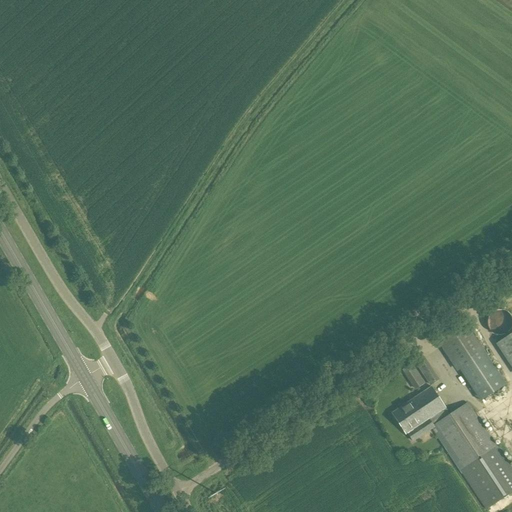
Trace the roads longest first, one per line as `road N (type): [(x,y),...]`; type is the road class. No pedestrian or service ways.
road 1 (unclassified): [(176,490),(511,268)]
road 2 (unclassified): [(114,363),(0,186)]
road 3 (primary): [(85,379),(0,233)]
road 4 (primary): [(162,511),(85,379)]
road 5 (unclassified): [(176,490),(114,363)]
road 6 (unclassified): [(0,475),(56,396),(85,379)]
